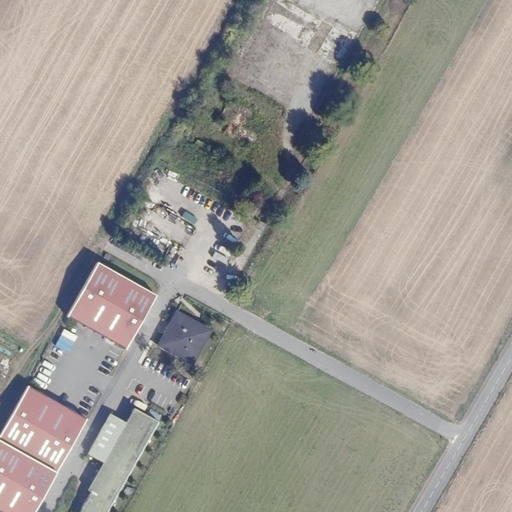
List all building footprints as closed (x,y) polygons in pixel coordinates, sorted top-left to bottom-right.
[(156,297),(97,264),(67,317),(126,351),(156,297)] [(209,332),(177,314),(159,347),(192,364),(209,332)] [(28,386),(27,389),(86,422),(87,420),(28,386)] [(27,389),(0,436),(0,511),(1,511),(35,511),(86,422),(27,389)] [(105,511),(157,422),(133,409),(125,423),(111,415),(74,481),(88,489),(87,490),(92,493),(80,511),(105,511)]
